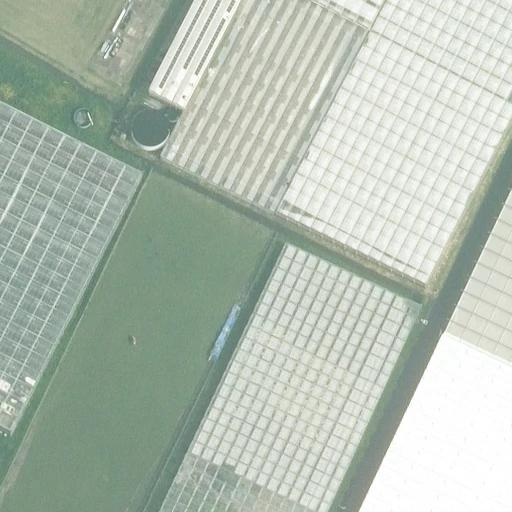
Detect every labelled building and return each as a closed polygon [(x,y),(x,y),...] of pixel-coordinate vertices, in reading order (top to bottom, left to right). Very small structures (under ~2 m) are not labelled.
[(511,0),(241,0),(238,7),(237,7),(240,0),(227,0),(231,2),(231,3),(224,0),(197,0),(148,95),(183,114),(159,160),(424,290),(511,120),(511,0)] [(0,432),(9,438),(140,179),(0,108),(0,432)] [(167,135),(167,134),(166,128),(162,122),(158,120),(156,118),(149,118),(143,120),(138,124),(135,129),(134,135),(135,141),(139,146),(144,150),(149,151),(156,150),(162,146),(166,141),(167,135)] [(511,511),(511,189),(441,339),(360,511),(511,511)] [(328,511),(420,311),(285,247),(159,511),(328,511)]
